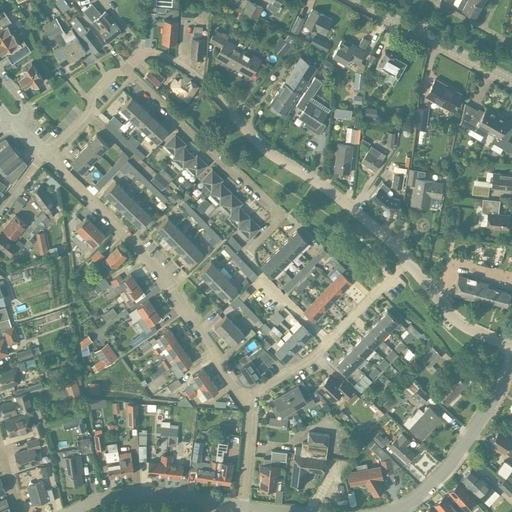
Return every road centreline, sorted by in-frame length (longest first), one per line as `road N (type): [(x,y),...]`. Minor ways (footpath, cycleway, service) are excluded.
road 1 (residential): [(122,71),(281,216),(246,253),(263,280),(328,340)]
road 2 (residential): [(122,71),(138,55),(171,58),(269,152),(334,194),(405,260)]
road 3 (residential): [(246,398),(142,254),(44,155)]
road 4 (residential): [(391,511),(455,459),(511,362)]
road 5 (tertiary): [(511,82),(351,0)]
road 6 (residential): [(69,511),(142,495),(242,509)]
road 7 (residential): [(511,346),(455,320),(405,260)]
